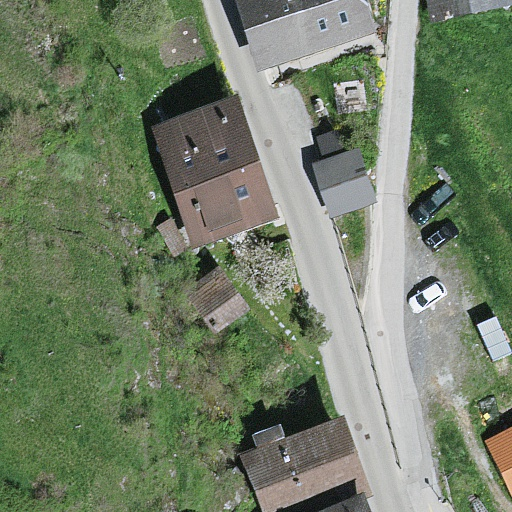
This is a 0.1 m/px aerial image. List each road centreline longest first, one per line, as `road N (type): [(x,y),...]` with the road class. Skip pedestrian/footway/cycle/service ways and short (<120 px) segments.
road 1 (unclassified): [(222,0),(292,180),(388,502)]
road 2 (residential): [(388,502),(407,492),(415,475),(385,281),(404,0)]
